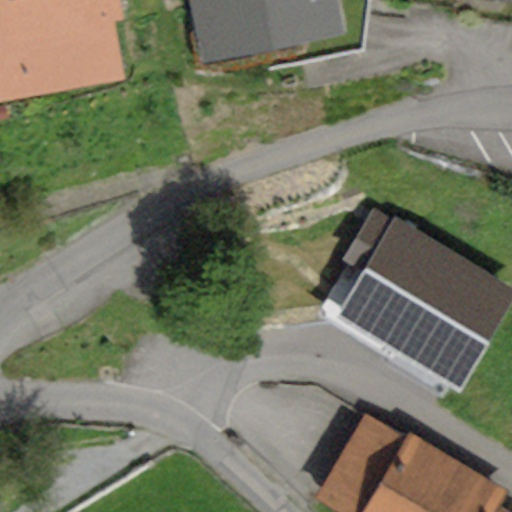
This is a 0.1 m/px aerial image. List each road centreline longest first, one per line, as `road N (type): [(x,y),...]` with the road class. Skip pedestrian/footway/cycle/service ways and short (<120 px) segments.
road 1 (residential): [(0,317),(240,177),(452,110),(511,105)]
road 2 (unclassified): [(277,511),(209,442),(141,412),(53,399),(0,404)]
